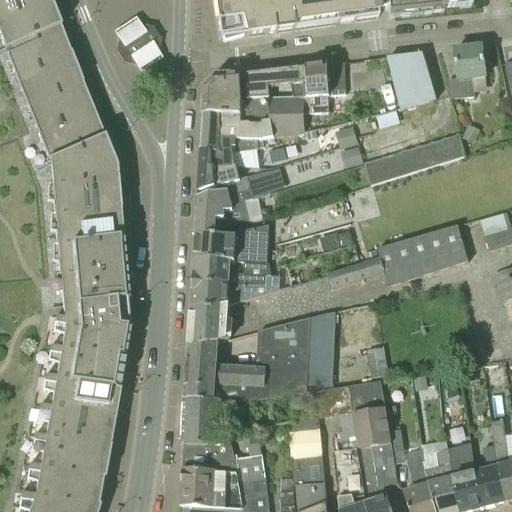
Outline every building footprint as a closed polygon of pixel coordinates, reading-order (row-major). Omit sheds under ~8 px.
[(115,170),(48,0),(0,0),(0,147),(15,142),(33,188),(41,281),(0,284),(0,309),(11,312),(127,300),(115,170)] [(212,0),(218,43),(377,21),(376,13),(387,12),(385,0),(212,0)] [(385,0),(387,12),(387,15),(442,10),(441,7),(458,5),(457,0),(385,0)] [(141,23),(120,37),(117,50),(125,63),(139,65),(160,51),(163,37),(155,25),(141,23)] [(451,101),(466,99),(475,99),(474,81),(487,80),(484,49),(456,51),(458,80),(448,81),(451,101)] [(401,110),(436,100),(423,55),(388,60),(401,110)] [(305,99),(305,115),(329,114),(330,98),(346,96),(344,64),(306,69),(308,99),(305,99)] [(271,100),(305,99),(308,99),(306,69),(245,77),(247,91),(248,101),(271,100)] [(248,101),(247,91),(241,91),(241,77),(216,80),(206,91),(205,113),(222,112),(221,140),(257,141),(262,141),(306,134),(304,115),(305,115),(305,99),(271,100),(248,101)] [(259,153),(257,141),(221,140),(222,112),(205,113),(203,137),(202,152),(214,153),(213,167),(236,167),(233,156),(259,153)] [(470,126),(463,139),(472,144),(478,131),(470,126)] [(352,129),(335,134),(340,151),(357,146),(352,129)] [(315,133),(305,136),(307,143),(317,140),(315,133)] [(440,142),(447,165),(466,159),(459,136),(440,142)] [(427,170),(447,165),(440,142),(421,148),(427,170)] [(409,176),(427,170),(421,148),(402,153),(409,176)] [(284,150),(269,154),(272,165),(287,161),(284,150)] [(358,150),(340,155),(345,171),(363,166),(358,150)] [(202,152),(199,193),(199,198),(229,193),(231,198),(252,194),(254,201),(266,198),(261,177),(248,180),(239,182),(236,167),(213,167),(214,153),(202,152)] [(390,182),(409,176),(402,153),(383,159),(390,182)] [(300,165),(302,174),(287,178),(288,183),(328,172),(324,158),(300,165)] [(370,188),(389,182),(383,159),(364,165),(370,188)] [(199,198),(198,231),(217,228),(249,223),(245,203),(254,201),(252,194),(231,198),(229,193),(199,198)] [(309,217),(311,234),(329,232),(327,215),(309,217)] [(304,220),(285,225),(290,243),(309,239),(304,220)] [(195,266),(231,265),(235,265),(236,257),(267,259),(269,230),(236,234),(236,239),(216,238),(217,228),(198,231),(198,239),(196,239),(195,266)] [(388,291),(468,266),(457,230),(377,253),(364,257),(367,266),(328,278),(332,293),(384,277),(388,291)] [(353,245),(351,234),(339,238),(342,248),(353,245)] [(267,279),(272,280),(270,267),(256,266),(245,266),(245,278),(230,277),(231,265),(195,266),(193,288),(231,288),(231,286),(267,286),(267,279)] [(511,270),(494,276),(504,304),(511,301),(511,270)] [(281,280),(272,280),(267,279),(267,286),(231,286),(231,288),(193,288),(192,312),(212,312),(227,308),(228,309),(244,305),(280,293),(281,280)] [(0,511),(97,511),(98,511),(130,331),(128,331),(126,304),(127,304),(127,300),(11,312),(0,309),(0,511)] [(227,309),(228,309),(227,308),(212,312),(192,312),(189,354),(219,346),(222,346),(221,343),(225,342),(227,309)] [(332,392),(336,316),(310,322),(306,390),(306,391),(332,392)] [(239,408),(306,397),(306,390),(310,322),(258,336),(256,371),(217,369),(219,346),(189,354),(186,406),(225,405),(224,402),(235,398),(239,408)] [(371,382),(388,379),(383,351),(367,354),(371,382)] [(473,369),(459,371),(460,385),(474,383),(473,369)] [(425,379),(413,381),(415,394),(427,392),(425,379)] [(391,451),(388,436),(381,386),(349,391),(353,417),(367,505),(364,506),(365,511),(390,511),(387,499),(388,499),(386,491),(397,489),(394,467),(391,451)] [(223,411),(239,408),(235,398),(224,402),(225,405),(186,406),(184,442),(222,442),(223,411)] [(367,505),(353,417),(341,419),(344,436),(341,436),(344,455),(333,456),(340,511),(365,511),(364,506),(367,505)] [(327,511),(323,455),(320,422),(311,423),(294,426),(289,427),(291,458),(296,511),(327,511)] [(511,504),(511,437),(506,438),(504,423),(492,425),(494,449),(496,469),(506,505),(511,504)] [(388,436),(391,451),(403,450),(400,434),(388,436)] [(250,446),(259,445),(258,435),(248,437),(250,446)] [(222,442),(184,442),(183,472),(238,475),(231,440),(222,442)] [(268,511),(267,499),(265,481),(260,445),(259,445),(250,446),(248,446),(250,461),(236,463),(238,475),(243,511),(268,511)] [(481,511),(483,511),(474,475),(470,448),(448,453),(452,480),(460,511),(481,511)] [(483,511),(506,505),(496,469),(494,449),(483,452),(484,462),(486,472),(474,475),(483,511)] [(434,511),(460,511),(452,480),(448,453),(437,456),(440,470),(425,474),(428,486),(434,511)] [(434,511),(428,486),(425,474),(423,466),(425,465),(422,455),(406,459),(414,492),(403,496),(409,511),(434,511)] [(243,511),(238,475),(183,472),(181,509),(219,511),(243,511)] [(296,511),(293,482),(280,484),(281,511),(296,511)]
